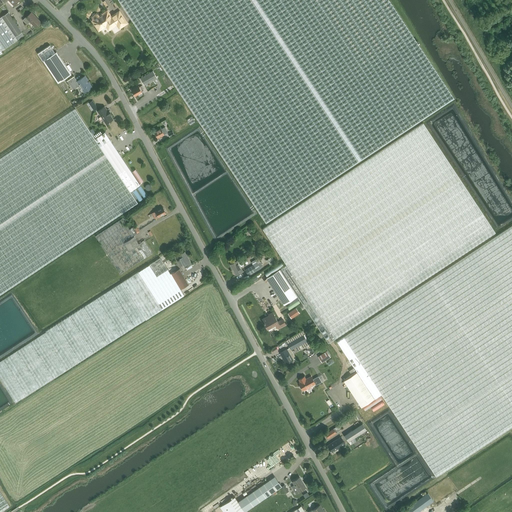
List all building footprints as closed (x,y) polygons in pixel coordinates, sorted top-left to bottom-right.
[(118,0),(160,63),(200,122),(266,223),(454,99),(389,0),(118,0)] [(97,15),(95,15),(94,16),(94,17),(94,18),(94,19),(94,20),(93,21),(95,23),(94,24),(97,27),(99,30),(106,25),(109,29),(117,23),(120,28),(127,23),(119,12),(111,17),(107,11),(99,17),(98,16),(98,15),(97,15)] [(0,51),(24,35),(8,12),(0,17),(0,51)] [(26,17),(23,20),(27,25),(30,22),(35,27),(41,22),(32,12),(26,17)] [(50,45),(38,53),(58,83),(72,74),(57,52),(55,53),(50,45)] [(144,85),(147,84),(157,78),(153,71),(140,79),(144,85)] [(73,77),(74,76),(67,81),(68,81),(73,89),(80,84),(82,88),(83,88),(85,91),(84,91),(85,92),(86,90),(88,89),(92,87),(89,82),(88,82),(87,81),(87,80),(85,76),(77,82),(73,77)] [(139,86),(131,90),(135,96),(142,92),(141,90),(143,89),(142,85),(139,87),(139,86)] [(113,119),(110,116),(111,115),(108,109),(107,110),(104,106),(97,111),(106,124),(113,119)] [(95,138),(75,108),(0,158),(0,294),(138,202),(130,191),(140,184),(110,139),(105,132),(95,138)] [(195,122),(192,117),(187,120),(190,125),(195,122)] [(316,324),(328,343),(335,338),(496,232),(424,123),(263,229),(286,265),(266,278),(284,305),(297,296),(316,324)] [(161,129),(161,128),(154,132),(157,138),(164,134),(168,132),(165,127),(161,129)] [(163,207),(155,211),(152,213),(155,219),(158,217),(166,213),(163,207)] [(95,236),(120,274),(153,253),(144,240),(139,244),(134,236),(136,235),(136,234),(140,231),(135,225),(132,227),(133,227),(129,229),(122,218),(95,236)] [(343,381),(361,407),(381,394),(436,476),(511,426),(511,226),(337,342),(357,372),(343,381)] [(185,251),(178,255),(181,260),(178,261),(181,266),(183,264),(185,268),(187,267),(188,268),(191,266),(191,264),(192,264),(185,251)] [(166,254),(161,257),(180,289),(189,284),(180,268),(177,270),(173,263),(171,263),(166,254)] [(270,264),(275,261),(272,256),(267,260),(270,264)] [(0,378),(15,403),(184,295),(180,289),(161,257),(46,331),(46,332),(0,361),(0,378)] [(241,259),(237,261),(230,264),(236,275),(243,271),(241,267),(244,265),(241,259)] [(253,265),(245,270),(248,275),(263,266),(260,262),(258,263),(255,259),(251,262),(253,265)] [(291,318),(300,312),(296,307),(288,313),(291,318)] [(267,329),(275,324),(278,329),(286,324),(283,319),(278,322),(273,312),(269,314),(270,316),(267,317),(262,319),(267,329)] [(301,331),(286,341),(287,344),(290,348),(290,347),(291,350),(296,347),(298,351),(309,345),(307,341),(303,335),(301,331)] [(294,354),(291,350),(290,347),(290,348),(280,353),(286,364),(296,358),(294,355),(295,355),(294,354)] [(327,351),(318,356),(322,362),(331,357),(327,351)] [(303,390),(315,383),(315,385),(321,382),(318,376),(313,379),(311,376),(306,379),(304,376),(299,379),(300,382),(299,383),(300,384),(299,386),(300,388),(302,388),(303,390)] [(357,411),(354,412),(354,413),(352,414),(353,416),(356,415),(358,419),(361,418),(357,411)] [(350,445),(357,441),(355,437),(367,430),(362,423),(344,435),(350,445)] [(333,428),(325,434),(328,439),(336,433),(341,430),(338,425),(333,429),(333,428)] [(341,436),(324,447),(329,454),(345,443),(341,436)] [(243,511),(281,487),(285,493),(289,491),(284,485),(282,486),(275,476),(238,501),(235,497),(220,507),(223,511),(243,511)] [(293,485),(292,486),(292,487),(295,492),(296,492),(298,492),(299,491),(299,492),(306,487),(300,477),(292,481),(294,484),(293,485)] [(0,511),(10,505),(0,490),(0,511)] [(428,493),(406,510),(407,511),(418,511),(434,501),(428,493)]
